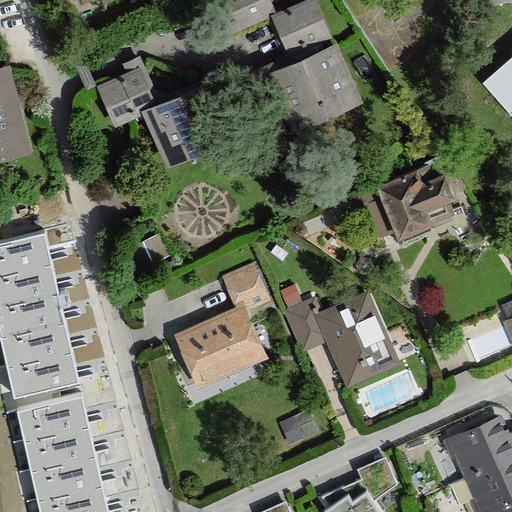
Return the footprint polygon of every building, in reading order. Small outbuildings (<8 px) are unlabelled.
[(230,25),(270,8),(265,0),(224,0),(214,5),(222,22),(211,27),(218,43),(235,36),(230,25)] [(306,3),(278,15),(291,46),(296,48),(321,37),(306,3)] [(511,109),(511,48),(482,76),(511,109)] [(334,50),(277,75),(283,87),(295,114),(351,90),(334,50)] [(241,78),(246,90),(251,100),(283,87),(277,75),(273,64),(241,78)] [(5,67),(0,67),(0,155),(26,148),(5,67)] [(166,104),(162,113),(168,123),(164,131),(170,143),(179,145),(195,138),(198,131),(220,121),(223,112),(218,102),(246,90),(241,78),(236,67),(202,82),(204,87),(166,104)] [(149,107),(152,98),(142,77),(133,73),(116,81),(112,88),(122,111),(131,115),(149,107)] [(428,164),(381,183),(404,240),(434,229),(430,221),(453,212),(448,198),(456,195),(455,193),(447,174),(435,179),(428,164)] [(457,170),(447,174),(455,193),(468,187),(457,170)] [(41,286),(66,281),(60,255),(35,261),(41,286)] [(41,286),(35,261),(16,265),(23,291),(38,287),(41,286)] [(253,265),(227,277),(239,304),(250,299),(254,304),(268,298),(253,265)] [(66,281),(41,286),(38,287),(46,322),(75,316),(72,304),(75,303),(73,292),(69,293),(66,281)] [(323,317),(331,335),(350,378),(395,358),(369,297),(323,317)] [(331,335),(323,317),(315,299),(289,310),(305,346),(331,335)] [(245,308),(180,336),(200,381),(265,352),(245,308)] [(511,340),(511,316),(503,320),(511,340)] [(238,392),(259,382),(248,361),(227,371),(238,392)] [(92,373),(63,379),(65,393),(95,388),(92,373)] [(71,426),(96,422),(93,408),(69,412),(71,426)] [(323,430),(313,409),(284,422),(294,444),(323,430)] [(71,426),(74,451),(92,448),(94,453),(112,450),(110,436),(119,434),(115,418),(96,422),(71,426)] [(500,418),(451,439),(458,455),(467,476),(511,456),(511,445),(508,436),(500,418)] [(95,461),(94,453),(92,448),(74,451),(76,463),(95,461)] [(442,462),(452,483),(467,476),(458,455),(442,462)] [(511,456),(467,476),(476,497),(482,511),(484,511),(511,499),(511,456)] [(367,489),(374,498),(397,482),(386,458),(359,470),(362,477),(323,495),(330,504),(348,492),(353,498),(367,489)] [(476,497),(467,476),(452,483),(462,504),(476,497)] [(330,504),(324,509),(326,511),(383,511),(374,498),(367,489),(353,498),(348,492),(330,504)] [(511,511),(511,499),(484,511),(511,511)] [(291,511),(287,501),(264,511),(291,511)]
